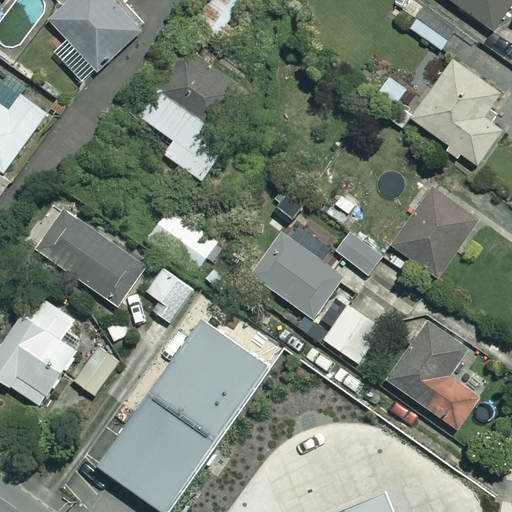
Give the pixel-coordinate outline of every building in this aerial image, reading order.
[(126,0),(79,0),(56,21),(74,41),(61,53),(89,84),(152,27),(126,0)] [(249,0),(216,0),(203,28),(228,41),(249,0)] [(511,0),(455,0),(499,32),(511,13),(511,0)] [(462,32),(431,10),(417,31),(447,52),(462,32)] [(252,92),(193,50),(146,117),(182,143),(172,157),(210,183),(229,155),(214,145),(252,92)] [(508,94),(461,61),(419,120),(484,166),(509,131),(491,118),(508,94)] [(415,92),(396,78),(384,94),(404,107),(415,92)] [(0,93),(0,168),(11,177),(56,116),(9,82),(0,93)] [(0,211),(18,187),(0,173),(0,211)] [(362,203),(337,187),(323,209),(348,225),(362,203)] [(487,222),(440,188),(399,246),(446,279),(487,222)] [(227,243),(179,206),(154,239),(202,276),(227,243)] [(149,264),(70,212),(42,256),(67,272),(57,288),(93,310),(103,295),(121,306),(149,264)] [(349,230),(334,249),(366,274),(381,255),(349,230)] [(354,275),(289,232),(258,278),(323,322),(354,275)] [(187,286),(167,271),(149,293),(169,309),(187,286)] [(396,315),(362,293),(330,342),(364,364),(396,315)] [(0,376),(50,411),(88,355),(81,351),(90,337),(79,330),(84,322),(46,297),(12,347),(0,338),(0,376)] [(200,317),(96,465),(164,511),(167,511),(270,366),(200,317)] [(482,355),(434,321),(393,382),(462,430),(484,398),(463,383),(482,355)] [(103,346),(79,382),(102,397),(126,361),(103,346)] [(391,511),(381,489),(323,511),(391,511)]
